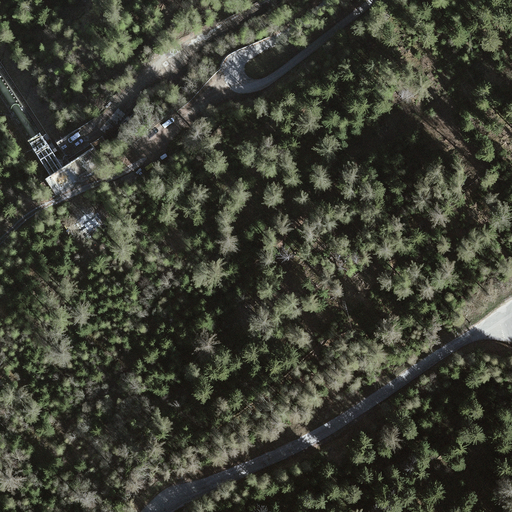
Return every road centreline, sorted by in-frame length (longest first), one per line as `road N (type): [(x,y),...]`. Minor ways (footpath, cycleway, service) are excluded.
road 1 (tertiary): [(510,323),(453,345),(320,433),(159,511)]
road 2 (track): [(239,78),(115,172),(44,204),(0,235)]
